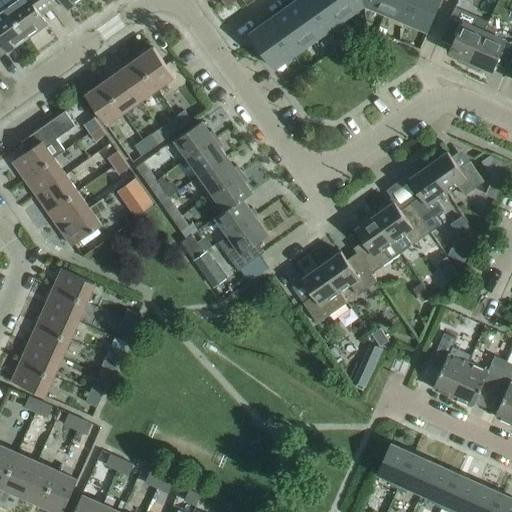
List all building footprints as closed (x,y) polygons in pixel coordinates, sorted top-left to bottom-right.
[(28,37),(5,5),(0,0),(0,39),(8,51),(28,37)] [(28,37),(47,23),(32,2),(34,0),(11,0),(5,5),(28,37)] [(79,0),(60,0),(67,9),(79,0)] [(428,30),(440,0),(294,0),(249,33),(252,38),(273,68),(364,3),(428,30)] [(450,16),(440,39),(451,44),(448,51),(459,55),(457,60),(468,65),(486,26),(488,21),(455,5),(450,16)] [(506,68),(511,55),(511,43),(494,35),(496,30),(486,26),(468,65),(480,71),(482,66),(492,70),(495,63),(506,68)] [(157,87),(174,76),(153,46),(136,58),(157,87)] [(140,99),(157,87),(136,58),(119,70),(140,99)] [(123,111),(140,99),(119,70),(102,82),(123,111)] [(106,123),(123,111),(102,82),(85,94),(97,110),(106,123)] [(27,150),(12,160),(24,177),(54,157),(64,149),(56,138),(75,124),(65,110),(21,141),(27,150)] [(183,125),(191,119),(185,110),(177,116),(183,125)] [(167,137),(175,131),(183,125),(177,116),(168,122),(160,128),(167,137)] [(90,131),(100,125),(94,117),(85,123),(90,131)] [(209,131),(201,120),(185,132),(175,139),(187,157),(216,137),(211,129),(209,131)] [(96,140),(106,133),(100,125),(90,131),(96,140)] [(150,149),(159,143),(167,137),(160,128),(143,140),(150,149)] [(200,175),(226,156),(219,146),(222,144),(216,137),(187,157),(200,175)] [(142,155),(150,149),(143,140),(136,145),(142,155)] [(121,148),(132,167),(144,161),(132,141),(121,148)] [(114,165),(123,158),(117,149),(108,156),(114,165)] [(459,167),(448,151),(428,165),(446,191),(456,184),(464,195),(484,181),(469,160),(459,167)] [(234,166),(226,156),(200,175),(213,192),(241,172),(236,165),(234,166)] [(36,194),(65,173),(54,157),(24,177),(36,194)] [(120,173),(129,166),(123,158),(114,165),(120,173)] [(149,184),(156,179),(143,161),(136,166),(141,174),(149,184)] [(430,231),(440,223),(435,215),(444,209),(436,198),(446,191),(428,165),(408,179),(420,195),(410,202),(430,231)] [(242,198),(252,192),(244,181),(247,179),(241,172),(213,192),(225,209),(225,210),(242,198)] [(48,211),(77,190),(65,173),(36,194),(48,211)] [(134,177),(118,189),(126,201),(143,190),(134,177)] [(161,201),(168,196),(156,179),(149,184),(161,201)] [(60,228),(89,207),(77,190),(48,211),(60,228)] [(249,208),(242,198),(225,210),(225,209),(216,216),(228,234),(257,214),(252,206),(249,208)] [(400,209),(394,201),(375,215),(401,252),(420,238),(430,231),(410,202),(400,209)] [(174,220),(181,215),(174,204),(166,209),(174,220)] [(72,245),(75,243),(88,233),(101,224),(89,207),(60,228),(72,245)] [(238,270),(264,251),(257,241),(267,234),(260,223),(262,221),(257,214),(228,234),(238,248),(229,254),(232,258),(231,259),(238,270)] [(188,224),(181,215),(174,220),(186,237),(191,233),(197,229),(192,222),(188,224)] [(371,273),(390,259),(401,252),(375,215),(355,229),(366,245),(356,252),(371,273)] [(194,259),(204,251),(191,233),(186,237),(181,241),(193,259),(194,258),(194,259)] [(204,251),(194,259),(201,269),(214,286),(226,277),(206,250),(204,251)] [(462,250),(449,261),(459,272),(472,262),(462,250)] [(341,251),(321,264),(339,290),(349,283),(357,294),(377,281),(371,273),(356,252),(346,259),(341,251)] [(317,322),(337,309),(347,301),(339,291),(339,290),(321,264),(301,278),(313,294),(302,302),(317,322)] [(86,301),(95,282),(62,268),(54,286),(86,301)] [(78,320),(82,310),(86,301),(54,286),(45,305),(78,320)] [(70,339),(78,320),(45,305),(37,324),(70,339)] [(134,322),(138,313),(127,308),(123,317),(134,322)] [(130,332),(134,322),(123,317),(119,327),(130,332)] [(61,357),(70,339),(37,324),(29,343),(61,357)] [(453,396),(469,361),(449,352),(456,337),(444,332),(432,357),(443,362),(432,387),(453,396)] [(372,348),(381,354),(390,340),(381,334),(372,348)] [(53,376),(61,357),(29,343),(20,362),(53,376)] [(117,360),(121,350),(111,345),(106,355),(117,360)] [(511,347),(506,360),(492,392),(502,397),(494,415),(511,422),(511,347)] [(113,369),(117,360),(106,355),(102,364),(113,369)] [(492,392),(506,360),(494,355),(488,370),(469,361),(453,396),(473,405),(481,387),(492,392)] [(44,395),(53,376),(20,362),(12,381),(44,395)] [(100,397),(105,388),(94,383),(90,393),(100,397)] [(96,406),(100,397),(90,393),(86,402),(96,406)] [(35,411),(40,400),(29,395),(24,406),(35,411)] [(47,416),(52,405),(40,400),(35,411),(47,416)] [(75,428),(80,417),(68,412),(63,423),(75,428)] [(87,433),(91,422),(80,417),(75,428),(87,433)] [(15,451),(0,443),(0,484),(2,486),(17,451),(16,450),(15,451)] [(398,488),(413,453),(391,443),(378,472),(392,479),(390,484),(398,488)] [(22,495),(37,460),(17,451),(2,486),(22,495)] [(117,469),(121,458),(110,453),(105,464),(117,469)] [(422,493),(436,462),(413,453),(398,488),(405,491),(407,486),(422,493)] [(128,474),(133,463),(121,458),(117,469),(128,474)] [(42,503),(57,469),(37,460),(22,495),(42,503)] [(442,508),(458,473),(436,462),(422,493),(436,499),(434,504),(442,508)] [(61,511),(62,511),(70,494),(78,478),(57,469),(42,503),(61,511)] [(156,487),(161,476),(150,471),(145,482),(156,487)] [(464,511),(466,511),(479,482),(458,473),(442,508),(450,511),(452,506),(464,511)] [(168,492),(173,481),(161,476),(156,487),(168,492)] [(491,511),(501,492),(479,482),(466,511),(491,511)] [(196,505),(201,494),(189,488),(184,499),(196,505)] [(511,511),(511,496),(501,492),(491,511),(511,511)] [(97,511),(102,502),(81,493),(73,511),(97,511)] [(120,511),(121,511),(102,502),(97,511),(120,511)]
